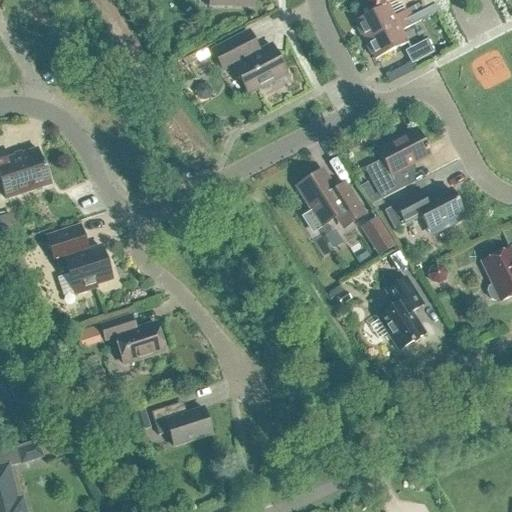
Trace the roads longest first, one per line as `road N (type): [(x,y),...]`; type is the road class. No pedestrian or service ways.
road 1 (residential): [(274,511),(511,413)]
road 2 (residential): [(360,102),(174,206),(137,214)]
road 3 (residential): [(511,197),(482,179),(430,82),(388,103),(360,102)]
road 4 (residential): [(245,384),(184,299),(141,263),(137,214)]
road 5 (residential): [(137,214),(103,191),(69,128),(36,110),(0,107)]
